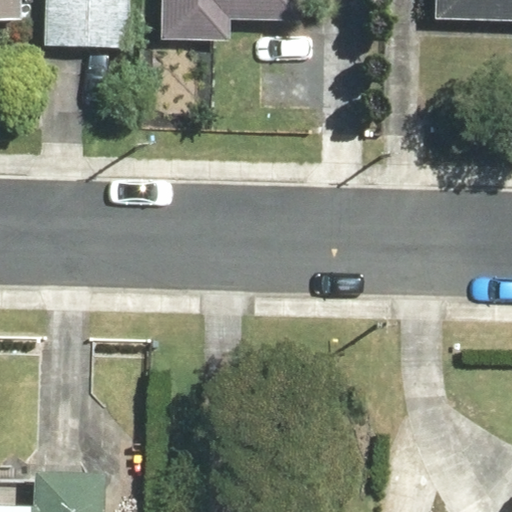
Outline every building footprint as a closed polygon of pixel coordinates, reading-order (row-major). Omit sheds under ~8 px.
[(0,0),(0,25),(15,26),(15,16),(15,0),(0,0)] [(130,0),(43,0),(41,48),(128,51),(130,0)] [(157,0),(157,43),(228,45),(229,18),(337,21),(337,0),(157,0)] [(511,0),(430,0),(430,20),(511,22),(511,0)] [(28,506),(0,505),(0,511),(99,511),(101,472),(29,471),(28,506)]
